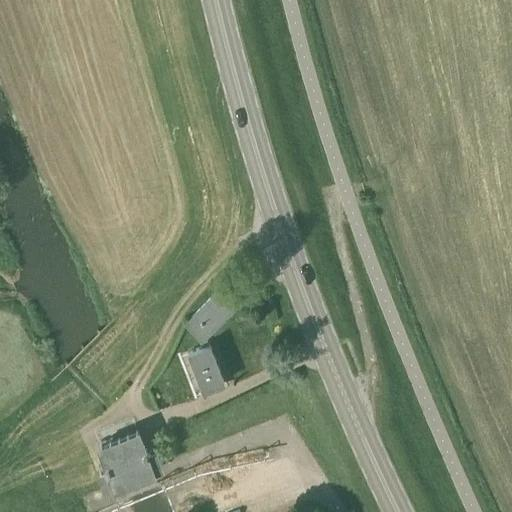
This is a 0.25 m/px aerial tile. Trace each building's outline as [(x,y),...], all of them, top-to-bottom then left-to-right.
[(183,323),(201,341),(235,307),(218,289),(183,323)] [(223,382),(209,345),(189,352),(203,390),(223,382)] [(99,447),(108,468),(115,484),(117,488),(153,473),(152,470),(145,452),(136,431),(99,447)] [(156,447),(145,452),(152,470),(164,466),(156,447)] [(115,484),(108,468),(98,472),(105,489),(115,484)]
